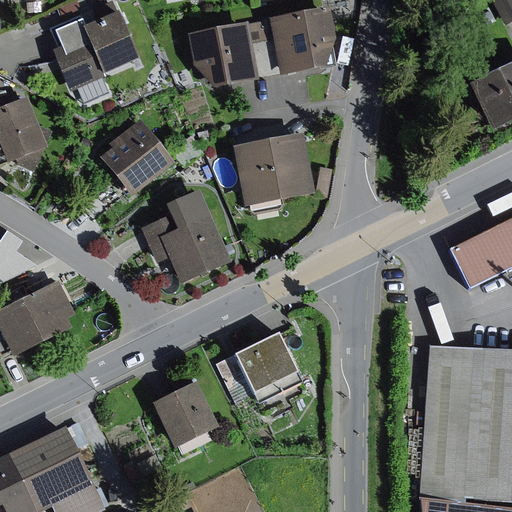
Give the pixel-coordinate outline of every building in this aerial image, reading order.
[(511,0),(499,0),(510,22),(511,21),(511,0)] [(88,36),(50,52),(70,98),(142,68),(116,7),(82,21),(88,36)] [(329,13),(269,22),(278,77),(337,67),(329,13)] [(255,79),(245,26),(188,36),(197,89),(255,79)] [(511,62),(473,81),(497,130),(511,122),(511,62)] [(25,99),(0,108),(0,149),(6,166),(45,151),(25,99)] [(139,125),(96,157),(129,201),(172,169),(139,125)] [(298,137),(233,149),(244,209),(310,196),(298,137)] [(178,216),(140,235),(143,242),(157,270),(168,264),(182,291),(228,268),(206,223),(186,232),(178,216)] [(511,221),(448,252),(467,291),(511,269),(511,221)] [(9,229),(0,246),(0,258),(7,262),(21,235),(9,229)] [(58,286),(0,313),(0,359),(9,355),(76,324),(58,286)] [(276,337),(232,358),(254,403),(298,382),(276,337)] [(511,355),(429,350),(425,497),(511,506),(511,355)] [(168,397),(151,405),(174,451),(215,430),(192,385),(168,397)] [(104,511),(62,430),(6,458),(34,511),(40,511),(52,506),(55,511),(104,511)] [(34,511),(6,458),(0,461),(0,511),(34,511)] [(511,511),(511,506),(425,497),(416,496),(416,511),(511,511)]
